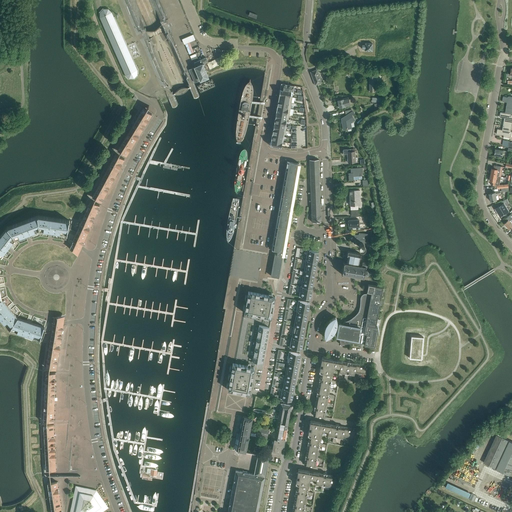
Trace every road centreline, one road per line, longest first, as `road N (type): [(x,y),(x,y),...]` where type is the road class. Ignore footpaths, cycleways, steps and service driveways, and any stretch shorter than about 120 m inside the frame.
road 1 (residential): [(117,511),(93,440),(85,320),(109,210),(158,115),(134,92)]
road 2 (residential): [(182,0),(204,42),(277,57),(261,151),(323,150)]
road 3 (residential): [(511,245),(480,206),(478,184),(501,58)]
road 4 (residential): [(311,344),(330,295),(323,150)]
road 5 (residential): [(275,511),(311,344)]
road 6 (residential): [(323,150),(321,114),(302,61),(309,0)]
